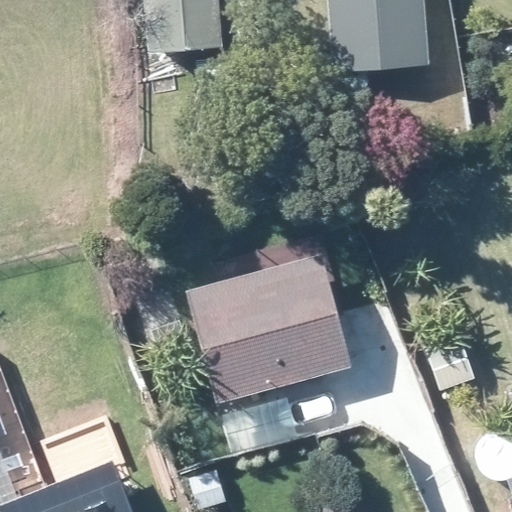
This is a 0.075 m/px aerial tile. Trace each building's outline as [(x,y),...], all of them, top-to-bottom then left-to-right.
[(219,41),(216,0),(141,0),(145,47),(219,41)] [(325,0),(329,68),(431,64),(428,0),(325,0)] [(83,296),(107,287),(88,239),(65,248),(83,296)] [(188,286),(218,400),(352,365),(322,251),(188,286)] [(415,307),(438,298),(431,279),(408,288),(415,307)] [(171,292),(141,303),(157,348),(188,336),(171,292)] [(455,380),(481,376),(476,347),(470,347),(449,351),(455,380)] [(0,431),(5,429),(0,416),(0,511),(131,511),(113,467),(110,458),(17,495),(0,450),(0,431)]
